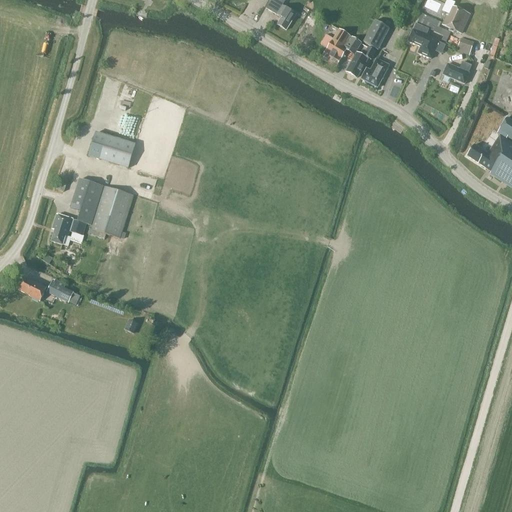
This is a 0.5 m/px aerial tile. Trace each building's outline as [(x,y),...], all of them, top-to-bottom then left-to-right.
[(282,7),(285,0),(284,0),(271,0),(266,9),(281,19),(277,25),(286,31),(295,15),(282,7)] [(461,34),(469,15),(453,7),(448,17),(446,16),(442,26),(461,34)] [(446,42),(450,33),(439,28),(441,23),(418,13),(416,18),(438,28),(436,33),(443,36),(442,40),(446,42)] [(305,22),(311,26),(315,20),(309,16),(305,22)] [(388,28),(391,24),(386,21),(383,26),(375,21),(363,43),(378,51),(390,29),(388,28)] [(426,36),(429,30),(416,24),(413,30),(412,30),(407,42),(420,48),(417,54),(431,60),(439,42),(426,36)] [(361,43),(339,30),(332,41),(321,59),(336,68),(342,58),(345,57),(344,54),(346,50),(354,55),(361,43)] [(469,57),(474,43),(461,38),(455,51),(469,57)] [(369,61),(373,53),(361,47),(346,72),(354,77),(355,76),(357,77),(366,59),(369,61)] [(370,71),(365,69),(360,80),(377,89),(389,66),(376,60),(370,71)] [(442,76),(464,86),(470,74),(468,73),(471,66),(462,62),(459,69),(447,64),(442,76)] [(511,121),(506,118),(497,133),(506,139),(507,137),(511,139),(511,142),(506,139),(506,140),(500,135),(488,155),(473,146),(466,157),(478,165),(490,172),(489,174),(511,189),(511,121)] [(128,169),(135,145),(96,134),(88,157),(128,169)] [(63,193),(67,180),(59,178),(56,190),(63,193)] [(119,239),(133,197),(80,180),(71,208),(80,212),(77,221),(57,215),(52,230),(55,230),(51,242),(62,245),(67,247),(69,240),(81,244),(84,236),(82,235),(86,224),(91,225),(89,229),(119,239)] [(49,265),(52,259),(46,256),(43,261),(49,265)] [(35,284),(24,279),(18,291),(31,297),(30,298),(39,302),(46,289),(36,284),(35,284)] [(66,285),(55,280),(53,284),(52,283),(47,294),(69,304),(69,303),(76,306),(80,297),(73,294),(74,293),(64,289),(66,285)] [(133,334),(137,324),(129,321),(125,331),(133,334)]
